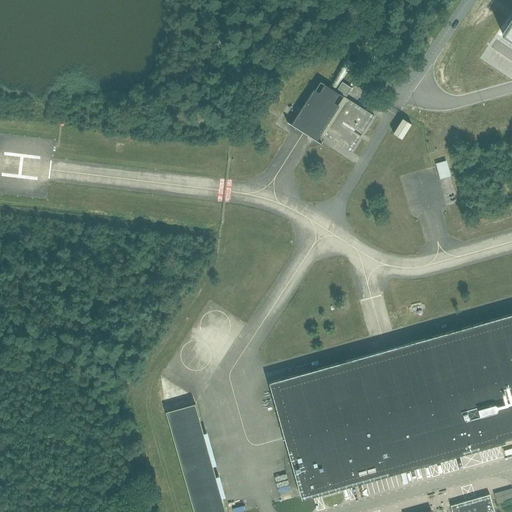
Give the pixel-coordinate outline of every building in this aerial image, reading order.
[(511,18),(502,33),(511,40),(511,18)] [(337,90),(346,96),(352,88),(342,81),(337,90)] [(289,118),(286,121),(287,122),(287,121),(322,143),(321,143),(322,144),(322,143),(324,140),(323,140),(322,142),(316,139),(320,132),(351,151),(374,115),(346,97),(344,96),(339,93),(338,93),(336,91),(335,90),(329,87),(327,86),(326,85),(325,84),(321,90),(323,91),(321,94),(319,92),(315,90),(302,109),(293,124),(287,121),(289,118)] [(262,106),(267,109),(274,99),(269,96),(262,106)] [(307,101),(304,100),(300,97),(297,102),(303,106),(307,101)] [(411,123),(403,118),(393,133),(402,138),(411,123)] [(302,496),(511,436),(511,313),(269,382),(302,496)] [(309,370),(307,364),(296,367),(298,373),(309,370)] [(195,511),(227,511),(196,402),(167,411),(195,511)] [(452,511),(494,511),(490,494),(451,505),(452,511)]
